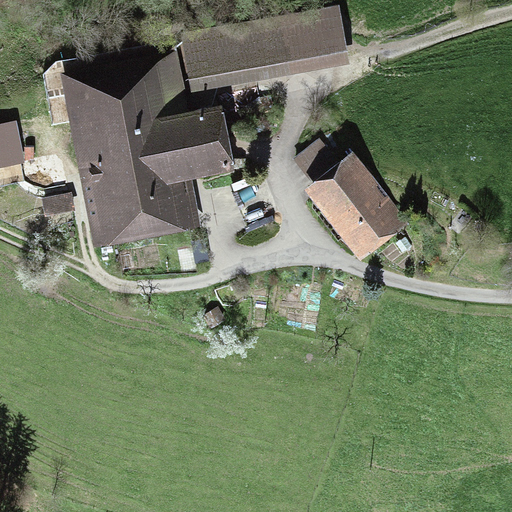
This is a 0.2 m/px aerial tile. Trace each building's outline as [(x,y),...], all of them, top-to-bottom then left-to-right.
[(188,32),(193,72),(338,51),(332,10),(188,32)] [(107,225),(179,212),(172,173),(226,162),(217,108),(161,118),(152,75),(80,89),(107,225)] [(0,164),(19,160),(12,121),(0,122),(0,164)] [(313,177),(333,162),(325,151),(305,165),(313,177)] [(362,245),(394,219),(345,157),(313,181),(362,245)] [(249,228),(280,216),(261,170),(231,182),(249,228)] [(47,212),(73,209),(71,194),(45,197),(47,212)] [(202,311),(207,323),(220,318),(215,306),(202,311)]
